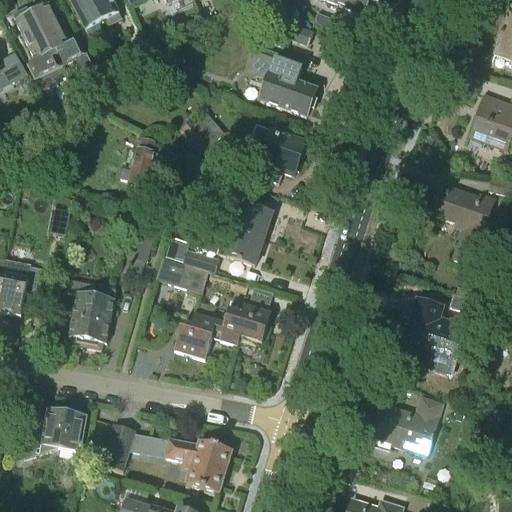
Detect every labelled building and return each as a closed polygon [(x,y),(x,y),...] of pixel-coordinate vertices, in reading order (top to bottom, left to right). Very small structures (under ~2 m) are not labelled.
[(68,0),(85,34),(105,24),(108,30),(121,22),(118,17),(119,17),(109,0),(68,0)] [(316,0),(317,0),(363,19),(369,4),(378,8),(381,0),(316,0)] [(34,17),(61,70),(63,69),(66,67),(64,63),(72,59),(77,69),(79,68),(88,85),(97,80),(78,44),(68,49),(48,9),(34,17)] [(511,11),(494,58),(511,64),(511,11)] [(334,21),(318,14),(314,22),(329,34),(334,21)] [(56,73),(61,70),(34,17),(15,26),(35,66),(35,65),(40,75),(53,68),(56,73)] [(270,36),(307,49),(312,36),(275,23),(270,36)] [(134,52),(146,74),(157,68),(146,46),(134,52)] [(282,66),(284,60),(263,52),(261,58),(255,61),(251,72),(254,78),(258,79),(249,102),(305,122),(315,94),(296,87),(301,73),(282,66)] [(0,94),(11,88),(3,74),(11,69),(18,82),(24,79),(13,60),(0,67),(0,94)] [(468,140),(507,155),(511,140),(511,108),(483,98),(468,140)] [(46,106),(52,117),(61,111),(55,101),(46,106)] [(52,117),(46,106),(35,112),(41,123),(52,117)] [(179,136),(201,158),(214,146),(191,124),(179,136)] [(255,181),(278,189),(282,177),(293,181),(295,175),(298,176),(302,164),(299,163),(305,147),(255,130),(249,148),(264,154),(255,181)] [(124,172),(121,184),(130,186),(129,190),(149,195),(150,190),(160,193),(168,161),(157,158),(157,157),(154,156),(156,146),(143,143),(141,153),(139,153),(133,174),(124,172)] [(511,187),(491,183),(489,195),(511,199),(511,187)] [(217,195),(238,202),(241,190),(221,184),(217,195)] [(482,235),(493,203),(479,198),(478,201),(450,191),(439,222),(463,230),(452,264),(474,271),(486,237),(482,235)] [(53,218),(71,221),(74,205),(56,201),(53,218)] [(226,232),(234,235),(263,244),(272,217),(243,208),(234,206),(226,232)] [(141,237),(127,284),(138,287),(144,266),(146,267),(160,221),(135,214),(129,233),(141,237)] [(263,244),(234,235),(225,261),(254,270),(263,244)] [(193,271),(214,277),(217,265),(196,258),(193,271)] [(156,284),(201,298),(208,276),(184,269),(182,278),(171,274),(173,266),(162,262),(156,284)] [(0,317),(20,321),(25,295),(38,298),(43,275),(29,272),(26,286),(3,281),(6,265),(0,264),(0,317)] [(70,285),(68,297),(76,299),(68,340),(71,341),(69,348),(101,355),(102,347),(105,348),(114,305),(113,305),(115,294),(70,285)] [(450,311),(489,323),(492,310),(453,298),(450,311)] [(464,336),(435,327),(440,312),(419,305),(414,321),(412,320),(402,351),(426,358),(424,363),(452,372),(464,336)] [(254,356),(257,347),(261,348),(271,317),(243,309),(241,318),(228,314),(224,327),(218,345),(254,356)] [(492,320),(511,321),(511,311),(493,311),(492,320)] [(218,345),(224,327),(194,318),(190,330),(181,328),(173,355),(204,365),(211,343),(218,345)] [(511,336),(511,321),(492,321),(491,335),(511,336)] [(439,421),(438,421),(443,408),(420,401),(415,419),(384,409),(372,449),(390,454),(391,449),(427,461),(439,421)] [(75,455),(72,471),(80,472),(84,457),(79,456),(86,422),(46,415),(41,440),(24,437),(23,446),(19,446),(15,467),(57,452),(75,455)] [(113,429),(101,469),(122,476),(128,455),(164,462),(191,467),(185,488),(204,494),(203,497),(213,499),(213,497),(218,498),(231,455),(198,445),(197,450),(168,444),(133,437),(134,436),(113,429)] [(502,452),(503,436),(491,435),(490,451),(502,452)] [(511,436),(503,436),(502,452),(511,452),(511,436)] [(125,505),(122,511),(147,511),(145,511),(150,495),(124,487),(119,503),(125,505)] [(511,511),(511,502),(498,502),(497,511),(511,511)]
